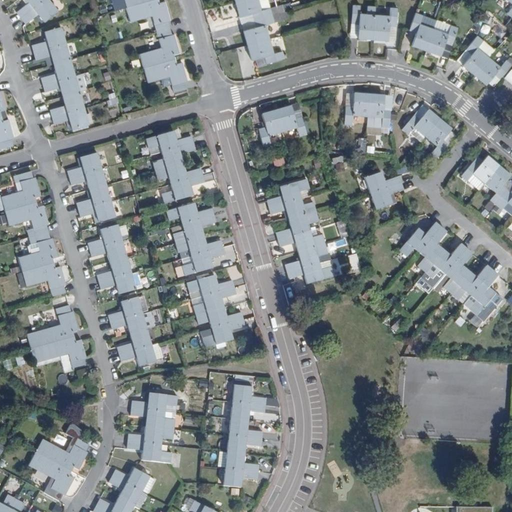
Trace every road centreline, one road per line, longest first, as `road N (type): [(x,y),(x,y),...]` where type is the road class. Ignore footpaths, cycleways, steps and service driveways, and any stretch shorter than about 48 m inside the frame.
road 1 (residential): [(278,511),(299,465),(303,411),(217,101)]
road 2 (residential): [(72,511),(107,444),(110,394),(41,151)]
road 3 (residential): [(480,120),(434,85),(378,70),(320,72),(217,101)]
road 4 (residential): [(511,264),(432,196),(433,183),(480,120)]
road 5 (residential): [(217,101),(41,151)]
road 6 (residential): [(41,151),(0,18)]
